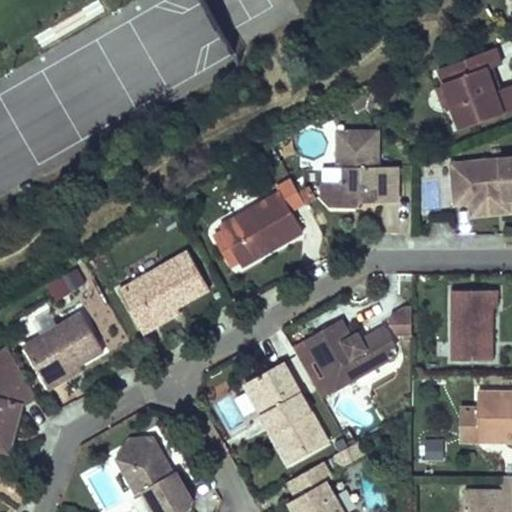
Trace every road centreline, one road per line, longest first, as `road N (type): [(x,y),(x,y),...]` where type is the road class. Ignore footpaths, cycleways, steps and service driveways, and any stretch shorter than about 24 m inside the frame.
road 1 (residential): [(170,371),(378,252),(511,255)]
road 2 (residential): [(38,511),(66,428),(170,371)]
road 3 (residential): [(252,511),(170,371)]
